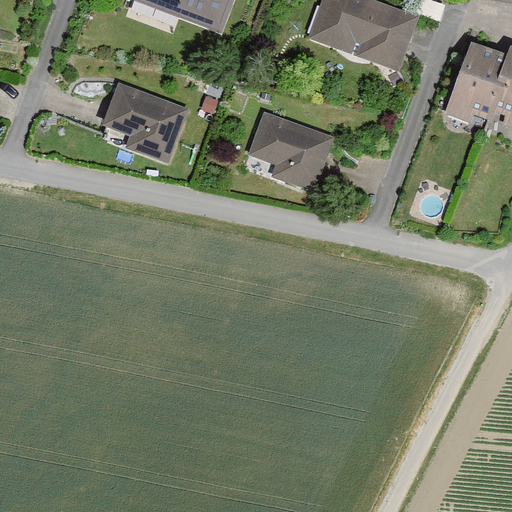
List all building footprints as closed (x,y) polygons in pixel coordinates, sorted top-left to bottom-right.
[(208,0),(123,0),(124,0),(197,28),(208,0)] [(413,22),(353,0),(320,0),(305,44),(337,55),(340,44),(369,56),(367,67),(394,77),(413,22)] [(425,0),(422,12),(441,17),(445,3),(432,0),(425,0)] [(502,64),(460,53),(443,122),(485,133),(488,120),(502,64)] [(502,64),(488,120),(511,126),(511,55),(504,53),(502,64)] [(183,113),(116,88),(101,133),(126,142),(122,153),(165,169),(183,113)] [(330,141),(259,117),(245,161),(275,172),(270,185),(311,197),(330,141)]
